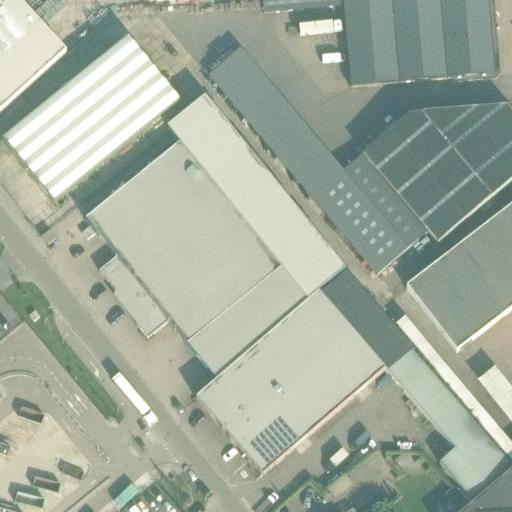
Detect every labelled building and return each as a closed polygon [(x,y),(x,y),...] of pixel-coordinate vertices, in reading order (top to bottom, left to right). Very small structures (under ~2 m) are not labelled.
[(8,0),(0,7),(0,114),(65,55),(39,26),(15,0),(8,0)] [(494,77),(486,0),(261,0),(263,14),(343,7),(350,89),(474,79),(494,77)] [(127,42),(2,143),(53,207),(178,105),(127,42)] [(209,77),(313,201),(375,275),(425,233),(436,246),(511,181),(511,117),(504,108),(410,119),(344,175),(239,51),(209,77)] [(347,66),(346,54),(307,55),(307,67),(347,66)] [(200,101),(163,133),(176,148),(84,222),(115,260),(99,274),(118,297),(121,295),(128,303),(125,306),(140,324),(136,327),(147,340),(168,324),(216,383),(260,345),(308,304),(318,295),(346,271),(200,101)] [(511,208),(406,290),(456,355),(511,311),(511,208)] [(47,247),(56,241),(49,233),(41,239),(47,247)] [(318,295),(308,304),(260,345),(216,383),(196,401),(262,478),(385,372),(387,375),(412,353),(413,352),(345,274),(319,296),(318,295)] [(511,469),(412,353),(387,375),(454,452),(438,466),(472,506),(511,471),(511,469)] [(511,387),(501,374),(483,389),(511,423),(511,387)] [(511,511),(511,471),(464,511),(511,511)] [(136,494),(120,509),(122,511),(132,511),(143,501),(136,494)] [(460,499),(451,506),(456,511),(462,511),(467,508),(460,499)]
